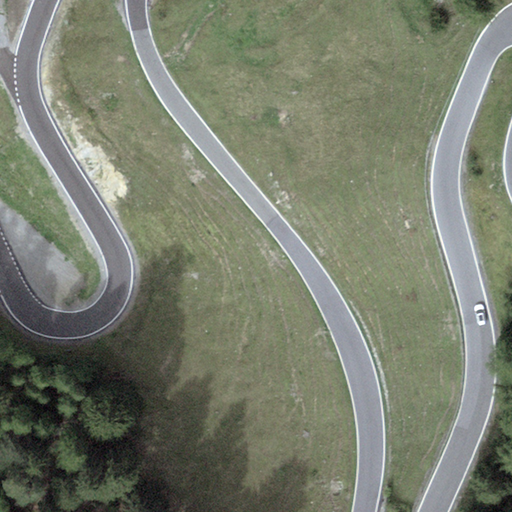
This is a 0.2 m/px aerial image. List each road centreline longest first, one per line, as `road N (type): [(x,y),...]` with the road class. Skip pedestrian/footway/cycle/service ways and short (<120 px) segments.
road 1 (secondary): [(364,511),(374,441),(357,357),(312,268),(169,93),(144,46),(138,0)]
road 2 (secondary): [(511,25),(490,44),(449,146),(449,211),(481,355),(469,419),(432,511)]
road 3 (secondary): [(47,0),(27,58),(34,109),(109,233),(123,276),(109,307),(68,326),(22,306),(0,258)]
